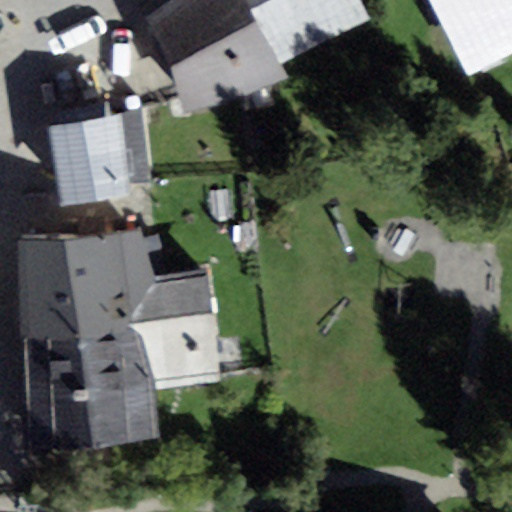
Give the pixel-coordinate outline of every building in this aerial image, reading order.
[(184,113),(289,80),(281,64),(248,0),(167,0),(146,16),(184,113)] [(360,0),(248,0),(281,64),(370,19),(360,0)] [(511,0),(432,0),(473,75),(511,53),(511,0)] [(120,113),(49,125),(62,205),(133,193),(120,113)] [(21,336),(128,325),(124,281),(150,278),(145,228),(12,241),(21,336)] [(207,270),(150,278),(124,281),(128,325),(146,323),(153,389),(218,381),(207,270)] [(128,325),(21,336),(32,451),(157,439),(153,389),(146,323),(128,325)]
